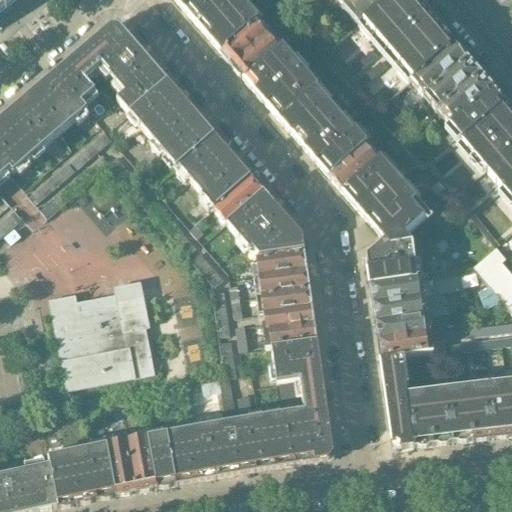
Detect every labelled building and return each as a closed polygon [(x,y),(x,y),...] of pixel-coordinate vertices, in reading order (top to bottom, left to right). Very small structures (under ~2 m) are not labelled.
[(0,20),(23,0),(0,0),(0,6),(4,3),(8,7),(0,13),(0,20)] [(257,22),(237,0),(170,0),(171,0),(219,55),(257,22)] [(261,0),(271,11),(279,4),(276,0),(261,0)] [(362,25),(391,0),(354,0),(346,7),(362,25)] [(452,49),(409,0),(391,0),(362,25),(412,83),(414,81),(452,49)] [(257,22),(219,55),(230,69),(268,36),(257,22)] [(273,33),(281,45),(292,39),(284,26),(273,33)] [(110,30),(69,65),(85,84),(101,71),(124,98),(116,105),(128,118),(166,85),(118,31),(110,30)] [(268,36),(230,69),(242,82),(280,49),(268,36)] [(353,134),(326,103),(315,91),(304,76),(280,49),(242,82),(328,181),(363,150),(355,141),(358,138),(354,133),(353,134)] [(423,99),(464,63),(452,49),(414,81),(421,89),(418,92),(423,99)] [(353,80),(376,60),(369,52),(347,73),(353,80)] [(464,63),(423,99),(436,114),(440,110),(477,78),(464,63)] [(369,95),(386,80),(381,74),(386,71),(379,64),(353,88),(367,104),(373,99),(369,95)] [(69,65),(25,102),(57,140),(87,114),(81,108),(95,96),(85,84),(69,65)] [(477,78),(440,110),(447,119),(443,122),(449,129),(453,125),(490,93),(477,78)] [(166,85),(128,118),(169,166),(207,133),(166,85)] [(490,93),(453,125),(460,134),(456,137),(461,143),(502,107),(490,93)] [(57,140),(25,102),(0,124),(0,169),(6,177),(9,174),(12,178),(57,140)] [(511,118),(502,107),(461,143),(460,144),(473,159),(511,125),(511,118)] [(511,125),(473,159),(486,174),(511,151),(511,125)] [(416,157),(392,129),(385,135),(409,163),(416,157)] [(182,178),(219,146),(207,133),(169,166),(176,174),(178,173),(182,178)] [(76,173),(110,144),(103,137),(70,165),(76,173)] [(250,182),(219,146),(182,178),(201,199),(201,200),(213,214),(250,182)] [(363,150),(328,181),(340,195),(375,164),(368,155),(370,153),(366,147),(363,150)] [(511,184),(511,151),(486,174),(503,193),(511,184)] [(435,166),(423,152),(416,158),(428,172),(435,166)] [(139,189),(115,161),(108,168),(131,196),(139,189)] [(39,214),(45,222),(108,169),(101,162),(39,214)] [(375,164),(340,195),(377,237),(414,205),(408,197),(411,194),(400,181),(396,184),(390,177),(388,179),(380,170),(383,167),(379,162),(375,164)] [(74,175),(67,168),(27,201),(34,209),(74,175)] [(250,182),(213,214),(225,228),(262,196),(250,182)] [(511,184),(503,193),(511,203),(511,184)] [(438,185),(431,192),(438,200),(445,193),(438,185)] [(167,221),(143,194),(136,200),(159,228),(167,221)] [(262,196),(225,228),(250,257),(252,255),(258,262),(303,255),(301,241),(262,196)] [(411,257),(410,246),(404,237),(429,215),(424,209),(420,212),(414,205),(377,237),(383,245),(364,261),(368,289),(415,283),(414,272),(418,271),(416,257),(411,257)] [(0,239),(19,223),(13,215),(0,226),(0,239)] [(195,253),(171,226),(163,232),(187,260),(195,253)] [(202,237),(195,229),(189,234),(196,242),(202,237)] [(13,234),(4,242),(10,248),(19,241),(13,234)] [(472,272),(481,283),(500,266),(504,263),(495,253),(472,272)] [(303,255),(258,262),(255,265),(257,281),(306,274),(303,255)] [(222,285),(198,257),(191,264),(215,291),(222,285)] [(511,287),(511,280),(500,266),(481,283),(497,301),(511,287)] [(306,274),(257,281),(260,299),(309,292),(306,274)] [(415,283),(368,289),(371,307),(422,300),(422,293),(417,294),(415,283)] [(511,287),(497,301),(501,306),(507,313),(511,308),(511,287)] [(153,379),(143,332),(147,332),(139,288),(114,293),(115,300),(75,308),(73,301),(49,306),(59,357),(60,357),(62,366),(60,367),(66,396),(153,379)] [(242,322),(237,290),(229,291),(234,323),(242,322)] [(309,292),(260,299),(263,319),(311,312),(309,292)] [(229,340),(223,296),(213,298),(219,342),(229,340)] [(422,300),(371,307),(374,325),(420,318),(419,308),(423,307),(422,300)] [(311,312),(263,319),(264,329),(261,329),(262,335),(314,328),(311,312)] [(420,318),(374,325),(376,343),(428,335),(427,328),(422,329),(420,318)] [(270,353),(316,346),(314,328),(262,335),(265,353),(270,353)] [(509,329),(501,330),(502,339),(510,338),(509,329)] [(501,330),(494,331),(495,340),(502,339),(501,330)] [(494,331),(486,332),(487,341),(495,340),(494,331)] [(248,356),(245,332),(236,333),(239,357),(248,356)] [(486,332),(479,333),(480,342),(487,341),(486,332)] [(479,333),(471,334),(472,343),(480,342),(479,333)] [(471,334),(464,335),(465,343),(472,343),(471,334)] [(428,335),(376,343),(379,362),(412,357),(412,358),(426,356),(424,344),(429,343),(428,335)] [(456,335),(448,336),(450,345),(457,344),(456,335)] [(464,335),(456,335),(457,344),(465,343),(464,335)] [(510,342),(503,343),(504,353),(511,352),(510,342)] [(503,343),(495,344),(496,353),(504,353),(503,343)] [(495,344),(488,345),(489,354),(496,353),(495,344)] [(488,345),(480,346),(481,355),(489,354),(488,345)] [(230,346),(220,347),(225,383),(235,382),(230,346)] [(316,346),(270,353),(276,389),(299,385),(321,382),(316,346)] [(480,346),(473,347),(474,356),(481,355),(480,346)] [(465,347),(458,348),(459,358),(466,357),(465,347)] [(473,347),(465,347),(466,357),(474,356),(473,347)] [(458,348),(450,349),(451,359),(459,358),(458,348)] [(411,452),(405,399),(406,399),(404,387),(407,387),(405,371),(414,370),(412,358),(412,357),(379,362),(391,449),(398,454),(411,452)] [(332,458),(321,382),(299,385),(301,400),(303,415),(267,421),(275,472),(327,464),(332,458)] [(228,384),(225,385),(218,386),(223,416),(233,414),(228,384)] [(504,388),(483,390),(489,443),(510,441),(504,388)] [(483,390),(463,393),(469,446),(489,443),(483,390)] [(463,393),(443,395),(449,448),(469,446),(463,393)] [(443,395),(423,397),(429,450),(449,448),(443,395)] [(423,397),(406,399),(405,399),(411,452),(429,450),(423,397)] [(114,418),(130,415),(128,405),(112,408),(114,418)] [(275,472),(267,421),(207,431),(145,442),(154,493),(175,489),(233,479),(275,472)] [(145,442),(126,446),(135,497),(154,493),(145,442)] [(113,448),(106,450),(115,501),(135,497),(126,446),(113,448)] [(106,450),(47,462),(48,469),(56,511),(61,511),(85,507),(115,501),(106,450)] [(56,511),(48,469),(0,479),(0,511),(56,511)]
